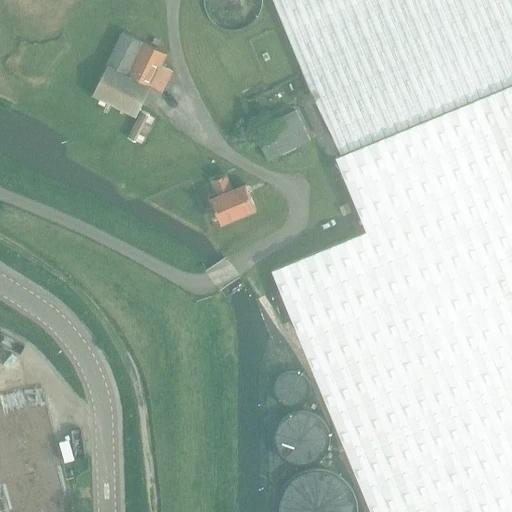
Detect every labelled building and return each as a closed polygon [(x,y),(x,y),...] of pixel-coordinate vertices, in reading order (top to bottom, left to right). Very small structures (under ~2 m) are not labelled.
[(219,28),(229,31),(239,30),(249,27),(256,20),(261,10),(262,0),(203,0),(203,3),(205,13),(211,22),(219,28)] [(511,0),(274,0),(285,23),(340,154),(511,82),(511,0)] [(121,32),(105,64),(89,95),(125,113),(135,118),(151,87),(160,92),(171,71),(160,65),(165,54),(121,32)] [(368,232),(273,272),(284,299),(291,315),(371,511),(511,511),(511,82),(340,154),(335,156),(368,232)] [(316,135),(328,130),(312,96),(300,101),(316,135)] [(267,161),(309,141),(295,110),(267,124),(264,116),(251,122),(254,129),(252,130),(267,161)] [(127,139),(141,145),(145,138),(139,135),(144,125),(150,128),(154,119),(141,111),(127,139)] [(221,224),(256,210),(245,184),(231,190),(225,174),(211,180),(217,195),(210,198),(221,224)] [(273,393),(276,401),(282,406),(290,408),(299,407),(305,402),(309,395),(310,386),(306,379),(300,373),(292,371),(284,373),(277,377),(273,385),(273,393)] [(295,465),(306,465),(316,461),(324,453),(328,443),(328,433),(324,422),(317,415),(307,410),(296,410),(286,414),(278,422),(274,432),(273,443),(278,453),(285,461),(295,465)] [(275,511),(357,511),(357,503),(353,491),(345,481),(335,473),(322,469),(310,469),(297,474),(287,481),(279,492),(276,504),(275,511)]
